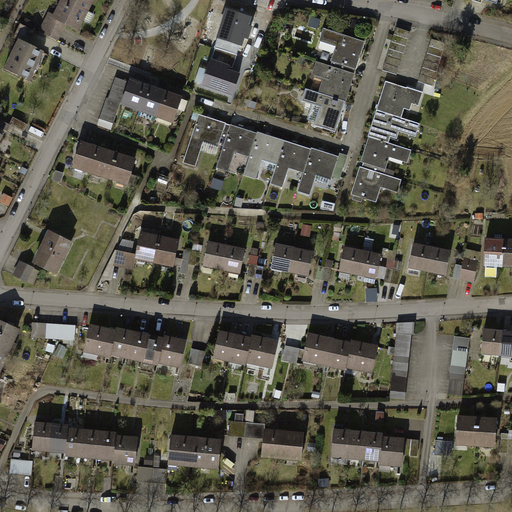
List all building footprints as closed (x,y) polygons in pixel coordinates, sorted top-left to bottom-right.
[(64,0),(56,16),(77,28),(92,0),(64,0)] [(251,16),(227,9),(218,38),(242,46),(251,16)] [(49,17),(43,31),(54,36),(60,21),(49,17)] [(398,28),(384,70),(398,74),(411,32),(398,28)] [(368,43),(327,32),(324,44),(338,48),(333,65),(361,72),(368,43)] [(24,41),(11,70),(35,81),(49,52),(24,41)] [(431,42),(420,82),(435,86),(446,46),(431,42)] [(201,86),(234,98),(243,73),(229,68),(230,64),(211,57),(201,86)] [(358,75),(319,64),(314,78),(325,82),(322,95),(309,91),(306,101),(322,106),(316,125),(340,133),(358,75)] [(114,77),(100,118),(116,124),(130,82),(114,77)] [(140,112),(148,88),(131,82),(123,106),(140,112)] [(390,87),(358,194),(380,200),(384,187),(404,193),(407,181),(387,175),(388,171),(393,157),(412,163),(416,150),(391,143),(393,138),(400,140),(402,133),(421,138),(424,126),(402,119),(406,108),(413,111),(415,106),(421,107),(424,97),(390,87)] [(156,117),(164,93),(148,88),(140,112),(156,117)] [(172,123),(180,99),(164,93),(156,117),(172,123)] [(343,157),(201,116),(187,163),(196,165),(204,141),(229,148),(224,167),(231,169),(236,154),(253,159),(247,177),(259,180),(264,163),(279,167),(274,185),(286,189),(291,172),(306,176),(300,195),(315,199),(320,185),(334,189),(343,157)] [(0,130),(0,156),(10,135),(0,130)] [(101,151),(82,146),(76,169),(95,174),(101,151)] [(120,157),(101,151),(95,174),(114,179),(120,157)] [(139,162),(120,157),(114,179),(132,185),(139,162)] [(51,232),(38,263),(62,274),(75,243),(51,232)] [(163,241),(143,237),(140,259),(159,262),(163,241)] [(122,240),(120,251),(134,252),(135,242),(122,240)] [(182,244),(163,241),(159,262),(179,265),(182,244)] [(508,266),(509,243),(488,242),(487,265),(508,266)] [(223,271),(228,250),(208,246),(204,266),(223,271)] [(430,273),(434,251),(414,247),(410,269),(430,273)] [(292,272),(296,252),(276,248),(272,268),(292,272)] [(243,275),(247,254),(228,250),(223,271),(243,275)] [(464,266),(456,265),(455,279),(477,281),(481,251),(467,250),(464,266)] [(396,264),(398,252),(389,251),(385,282),(399,284),(402,265),(396,264)] [(450,276),(454,254),(434,251),(430,273),(450,276)] [(136,255),(118,252),(116,266),(134,269),(136,255)] [(313,277),(317,257),(296,252),(292,272),(313,277)] [(360,276),(364,256),(344,252),(340,272),(360,276)] [(381,280),(385,259),(364,256),(360,276),(381,280)] [(21,265),(16,276),(36,284),(41,273),(21,265)] [(368,289),(368,301),(378,301),(379,289),(368,289)] [(0,322),(0,371),(5,374),(23,332),(0,322)] [(76,327),(32,324),(31,338),(75,341),(76,327)] [(412,327),(399,326),(393,396),(406,397),(412,327)] [(120,333),(91,328),(86,353),(115,359),(116,355),(183,368),(188,343),(121,330),(120,333)] [(501,354),(503,333),(484,331),(482,352),(501,354)] [(254,342),(221,333),(215,356),(251,365),(253,359),(277,365),(282,344),(255,338),(254,342)] [(511,354),(511,333),(503,333),(501,354),(511,354)] [(355,346),(309,336),(304,360),(349,370),(350,368),(377,374),(383,349),(356,343),(355,346)] [(471,339),(456,337),(449,395),(464,396),(471,339)] [(301,351),(286,348),(284,360),(299,363),(301,351)] [(203,367),(206,353),(192,350),(189,364),(203,367)] [(231,437),(250,437),(249,411),(237,412),(238,421),(230,421),(231,437)] [(480,422),(459,421),(458,446),(480,447),(480,422)] [(502,422),(480,422),(480,447),(501,447),(502,422)] [(54,430),(37,428),(34,453),(51,455),(54,430)] [(71,432),(54,430),(51,455),(68,457),(71,432)] [(411,440),(333,431),(330,458),(408,467),(411,440)] [(88,434),(71,432),(68,457),(85,459),(88,434)] [(105,436),(88,434),(85,459),(102,461),(105,436)] [(308,437),(266,434),(265,457),(306,460),(308,437)] [(122,438),(105,436),(102,461),(119,463),(122,438)] [(140,439),(122,438),(119,463),(137,465),(140,439)] [(511,438),(504,438),(503,450),(511,450),(511,438)] [(221,441),(173,439),(171,465),(220,468),(221,441)] [(413,440),(412,456),(419,456),(420,440),(413,440)] [(436,442),(437,456),(454,455),(453,441),(436,442)] [(168,482),(168,468),(162,468),(162,456),(147,456),(146,467),(139,467),(139,482),(168,482)] [(32,476),(33,462),(12,461),(11,475),(32,476)]
